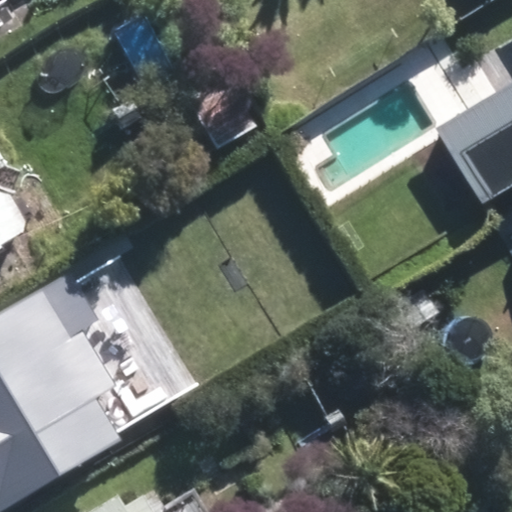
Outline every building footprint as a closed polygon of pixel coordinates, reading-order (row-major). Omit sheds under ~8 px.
[(184,76),(129,109),(170,177),(225,143),(184,76)] [(511,82),(438,129),(482,205),(511,186),(511,82)] [(319,236),(262,146),(211,177),(269,268),(319,236)] [(0,259),(47,233),(16,177),(0,186),(0,259)] [(72,273),(0,316),(0,511),(6,511),(126,442),(97,395),(117,383),(86,332),(102,322),(72,273)] [(511,432),(457,472),(484,510),(511,490),(511,432)]
